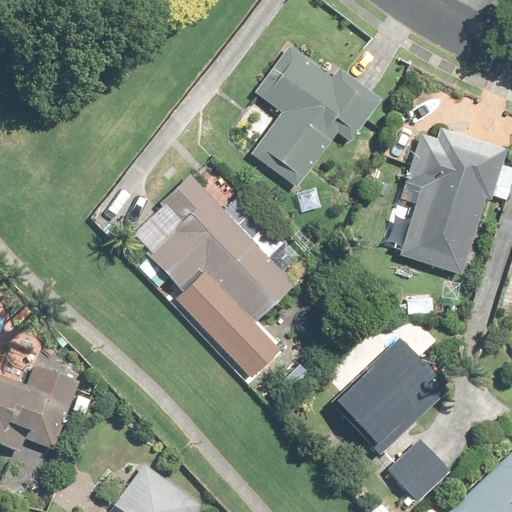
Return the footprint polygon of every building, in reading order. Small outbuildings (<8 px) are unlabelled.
[(331,71),(286,40),(250,91),(275,108),(244,153),(297,189),(335,135),(349,145),(385,94),(337,62),(331,71)] [(491,197),(508,143),(423,117),(402,187),(416,192),(397,252),(463,272),(487,196),(491,197)] [(303,278),(199,169),(163,203),(177,217),(144,248),(185,291),(208,269),(258,321),(303,278)] [(401,331),(325,396),(372,450),(448,385),(401,331)] [(0,437),(52,455),(79,377),(33,362),(28,378),(0,368),(0,437)] [(422,432),(383,467),(413,500),(452,464),(422,432)] [(511,511),(511,449),(444,511),(511,511)] [(144,457),(104,511),(197,511),(206,501),(144,457)] [(435,511),(426,501),(413,511),(435,511)]
